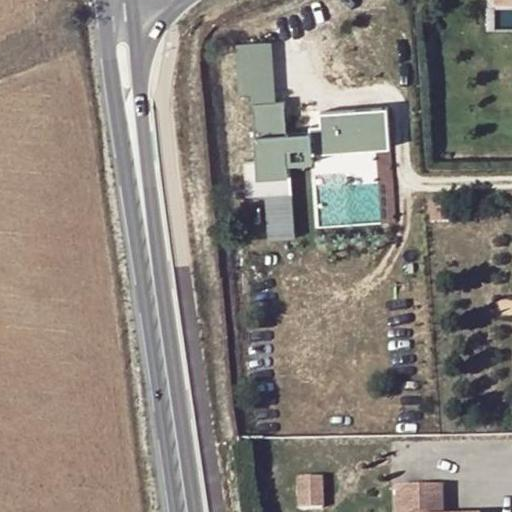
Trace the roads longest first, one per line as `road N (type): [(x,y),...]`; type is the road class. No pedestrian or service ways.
road 1 (secondary): [(202,511),(150,171),(136,19)]
road 2 (secondary): [(106,22),(173,511)]
